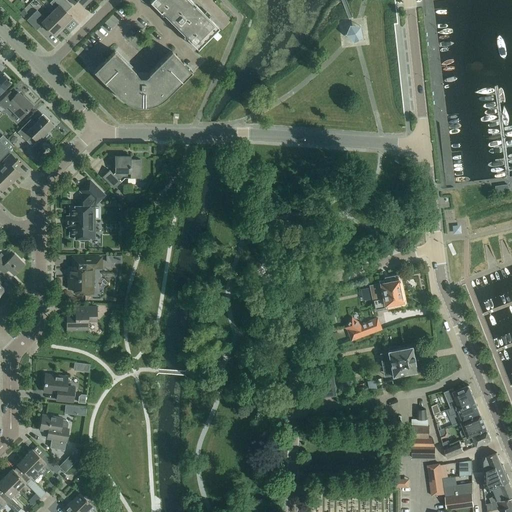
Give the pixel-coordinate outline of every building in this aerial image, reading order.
[(55,8),(50,13),(63,26),(71,17),(66,11),(71,6),(65,0),(51,0),(49,2),(55,8)] [(149,0),(160,11),(162,9),(172,19),(170,21),(176,27),(178,25),(188,36),(186,38),(197,48),(218,27),(191,0),(149,0)] [(45,26),(54,35),(63,26),(50,13),(45,18),(36,10),(26,20),(36,30),(40,25),(43,28),(45,26)] [(106,83),(119,97),(120,98),(122,99),(124,101),(125,102),(128,103),(130,104),(132,105),(135,106),(138,106),(141,107),(143,107),(145,107),(148,106),(150,106),(153,105),(155,104),(157,103),(159,102),(161,101),(163,100),(164,98),(166,97),(179,84),(192,72),(171,51),(148,74),(146,74),(139,74),(137,74),(114,51),(93,72),(105,84),(106,83)] [(0,92),(10,83),(8,81),(8,80),(4,75),(3,76),(0,73),(0,72),(0,92)] [(19,118),(32,105),(26,99),(25,100),(18,92),(14,96),(10,92),(0,101),(0,104),(4,109),(7,106),(19,118)] [(48,134),(48,133),(47,132),(53,126),(42,115),(32,126),(27,122),(17,132),(26,141),(31,135),(37,141),(42,136),(43,137),(44,137),(48,134)] [(0,159),(9,151),(0,141),(0,159)] [(15,169),(20,164),(10,154),(3,161),(6,163),(0,168),(0,188),(2,191),(13,179),(14,180),(20,174),(15,169)] [(140,178),(140,159),(130,159),(131,156),(114,156),(114,172),(113,173),(109,170),(102,176),(114,188),(124,177),(140,178)] [(78,236),(78,238),(78,239),(79,239),(79,240),(80,241),(81,241),(82,241),(83,241),(84,241),(85,240),(85,239),(85,238),(93,238),(93,205),(104,195),(90,180),(80,190),(84,194),(79,199),(79,206),(70,206),(70,236),(78,236)] [(508,183),(495,185),(496,193),(509,191),(508,183)] [(118,191),(113,194),(119,202),(124,199),(118,191)] [(486,238),(499,234),(501,240),(504,240),(502,233),(507,232),(505,224),(475,233),(478,240),(483,239),(485,245),(488,244),(486,238)] [(14,275),(24,264),(14,253),(7,260),(0,253),(0,252),(0,269),(4,273),(8,269),(14,275)] [(101,267),(101,257),(73,257),(73,264),(74,264),(74,266),(68,266),(69,288),(74,288),(74,291),(76,293),(90,293),(90,280),(92,280),(94,279),(94,273),(92,271),(92,267),(101,267)] [(377,299),(378,306),(402,301),(397,274),(384,276),(385,282),(370,285),(373,300),(377,299)] [(87,320),(96,320),(96,306),(75,306),(75,315),(65,315),(63,317),(63,320),(65,322),(66,322),(66,334),(67,334),(67,329),(87,329),(87,320)] [(362,323),(351,316),(349,320),(344,327),(347,329),(351,340),(372,332),(367,321),(362,323)] [(392,375),(416,371),(411,346),(387,351),(392,375)] [(74,362),(73,369),(88,371),(89,364),(74,362)] [(332,371),(318,373),(322,398),(336,396),(332,371)] [(72,401),(74,387),(66,387),(67,376),(46,374),(45,382),(44,382),(43,391),(57,393),(56,400),(72,401)] [(367,381),(368,389),(376,388),(375,379),(367,381)] [(453,392),(452,390),(446,391),(451,402),(456,400),(459,406),(467,403),(474,399),(469,386),(453,392)] [(457,423),(461,422),(480,414),(474,399),(467,403),(459,406),(457,407),(457,406),(447,410),(444,411),(445,413),(449,411),(451,415),(452,414),(456,424),(457,423)] [(84,415),(85,415),(85,407),(66,405),(65,413),(84,415)] [(433,410),(434,415),(444,411),(447,410),(445,405),(433,410)] [(54,432),(53,440),(66,443),(69,428),(67,428),(68,423),(68,421),(66,420),(64,419),(62,419),(62,418),(42,414),(40,429),(54,432)] [(463,439),(464,439),(487,429),(480,414),(461,422),(463,428),(461,429),(460,431),(463,439)] [(412,426),(412,438),(429,438),(429,426),(412,426)] [(487,429),(464,439),(466,444),(474,440),(477,446),(491,440),(487,429)] [(412,446),(434,446),(431,438),(429,438),(412,438),(412,446)] [(450,445),(444,447),(447,458),(464,451),(460,441),(450,445)] [(60,468),(37,445),(33,450),(32,449),(24,456),(38,470),(45,462),(56,473),(60,468)] [(412,458),(435,458),(434,446),(412,446),(412,458)] [(498,465),(502,464),(497,452),(487,456),(486,457),(485,459),(484,460),(484,471),(498,465)] [(65,473),(77,461),(71,455),(59,467),(65,473)] [(41,473),(38,470),(24,456),(16,464),(18,465),(13,470),(23,479),(25,477),(29,481),(32,479),(34,480),(41,473)] [(472,460),(459,462),(459,475),(472,473),(472,460)] [(427,465),(428,471),(440,470),(440,463),(427,465)] [(502,464),(498,465),(484,471),(485,483),(486,488),(485,489),(485,491),(492,488),(509,481),(502,464)] [(23,479),(13,470),(12,468),(4,476),(18,490),(25,482),(40,497),(45,492),(32,479),(29,481),(25,477),(23,479)] [(9,501),(12,499),(10,497),(18,490),(4,476),(0,480),(0,495),(3,499),(5,496),(9,501)] [(511,487),(509,481),(492,488),(496,496),(489,498),(491,502),(498,500),(511,496),(511,487)] [(445,497),(472,493),(472,483),(456,485),(444,487),(445,497)] [(431,495),(444,494),(443,487),(430,489),(431,495)] [(87,494),(85,494),(83,496),(80,493),(69,504),(68,503),(62,509),(64,511),(85,511),(92,505),(89,502),(91,500),(90,498),(87,494)] [(472,493),(445,497),(447,510),(473,506),(471,493),(472,493)] [(12,499),(9,501),(5,496),(3,499),(0,495),(0,507),(5,502),(15,511),(16,511),(21,508),(12,499)] [(511,511),(511,496),(498,500),(491,502),(486,503),(486,511),(500,508),(504,507),(506,511),(511,511)]
